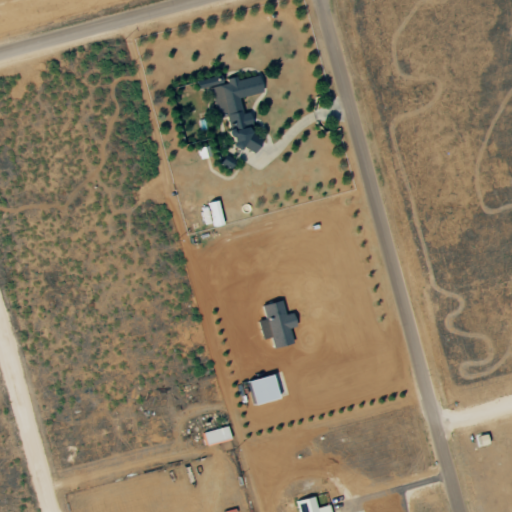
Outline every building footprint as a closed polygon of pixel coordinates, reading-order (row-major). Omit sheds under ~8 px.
[(260,93),(257,76),(235,81),(234,77),(225,80),(226,84),(211,88),(217,118),(226,116),(229,129),(249,125),(247,114),(241,115),(238,98),(260,93)] [(207,203),(213,227),(221,225),(215,201),(207,203)] [(291,344),(288,328),(293,327),(290,313),(282,315),(280,301),(260,305),(263,320),(257,321),(261,339),(269,337),(272,348),(291,344)] [(204,445),(229,441),(227,427),(201,432),(204,445)] [(487,445),(485,434),(474,437),(477,448),(487,445)] [(315,507),(312,497),(296,500),(297,511),(329,511),(328,505),(315,507)]
